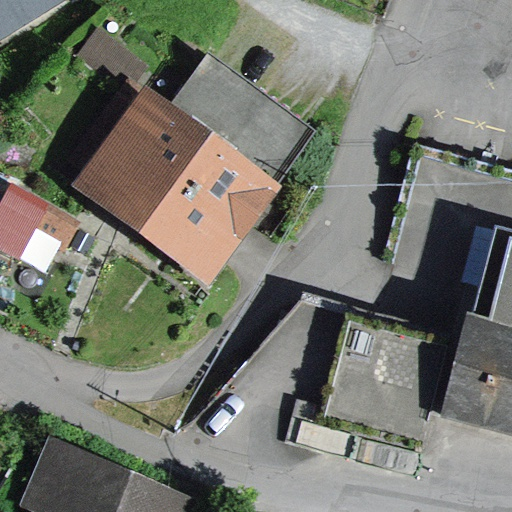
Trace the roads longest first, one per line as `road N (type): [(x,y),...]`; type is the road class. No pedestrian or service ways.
road 1 (residential): [(55,391),(170,377),(272,291),(340,202),(417,0)]
road 2 (residential): [(439,511),(264,492),(193,473),(55,391)]
